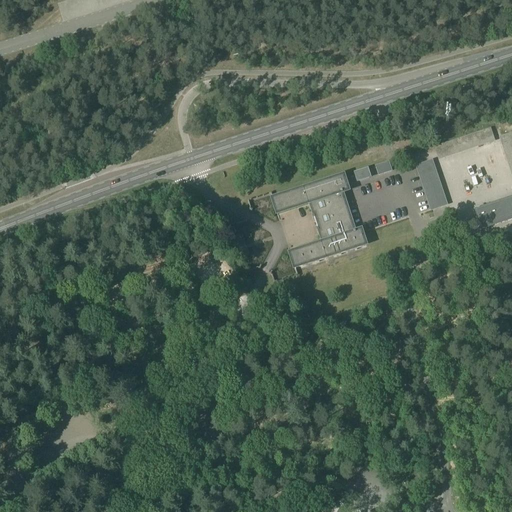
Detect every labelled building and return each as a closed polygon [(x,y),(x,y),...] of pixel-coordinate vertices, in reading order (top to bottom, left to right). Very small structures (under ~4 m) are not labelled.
[(489,132),(434,150),(438,161),(493,143),(489,132)] [(511,136),(511,134),(498,139),(511,180),(511,136)] [(432,161),(419,166),(431,204),(444,199),(432,161)] [(368,171),(353,176),(356,183),(370,179),(368,171)] [(342,179),(272,202),(277,215),(307,205),(312,220),(314,219),(317,229),(315,230),(320,246),(290,256),(294,269),(363,246),(359,233),(355,235),(354,234),(353,234),(340,196),(342,195),(341,194),(346,193),(342,179)] [(511,197),(473,211),(480,231),(511,220),(511,197)] [(242,237),(232,240),(238,261),(248,258),(242,237)]
